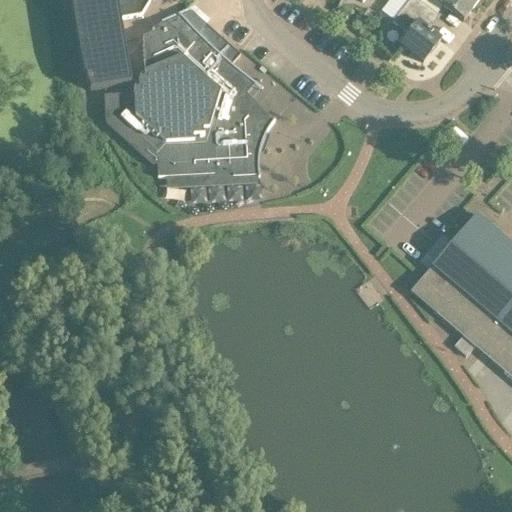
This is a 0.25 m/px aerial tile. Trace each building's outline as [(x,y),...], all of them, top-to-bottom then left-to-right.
[(70,0),(86,83),(88,88),(89,91),(90,94),(131,87),(119,23),(140,19),(151,0),(70,0)] [(419,5),(412,0),(411,0),(399,16),(392,25),(408,37),(399,48),(423,66),(440,44),(427,34),(438,19),(419,5)] [(430,0),(463,24),(480,1),(478,0),(430,0)] [(133,99),(103,100),(105,128),(135,154),(151,169),(156,169),(157,181),(158,181),(166,181),(179,180),(181,180),(214,178),(216,178),(232,177),(233,177),(234,177),(233,170),(256,168),(256,172),(257,174),(257,177),(257,179),(257,181),(259,181),(258,179),(258,176),(258,174),(258,171),(258,168),(258,167),(258,165),(258,163),(258,161),(258,159),(259,156),(260,151),(261,146),(263,142),(265,137),(266,136),(267,134),(268,132),(269,131),(272,127),(274,125),(273,124),(272,126),(244,96),(254,87),(248,83),(242,78),(236,73),(231,69),(236,63),(239,59),(215,37),(206,46),(185,25),(180,27),(170,31),(165,27),(163,28),(151,33),(152,34),(153,33),(154,36),(142,41),(143,48),(142,48),(142,49),(143,49),(143,53),(142,53),(142,54),(143,54),(143,58),(142,58),(142,60),(143,60),(143,64),(142,64),(142,65),(143,65),(144,83),(140,83),(140,82),(138,82),(139,94),(134,94),(134,93),(132,93),(133,99)] [(412,292),(410,296),(436,318),(462,340),(454,349),(460,355),(466,359),(473,350),(487,362),(500,373),(511,383),(511,247),(476,218),(452,246),(443,239),(420,267),(428,274),(412,292)]
